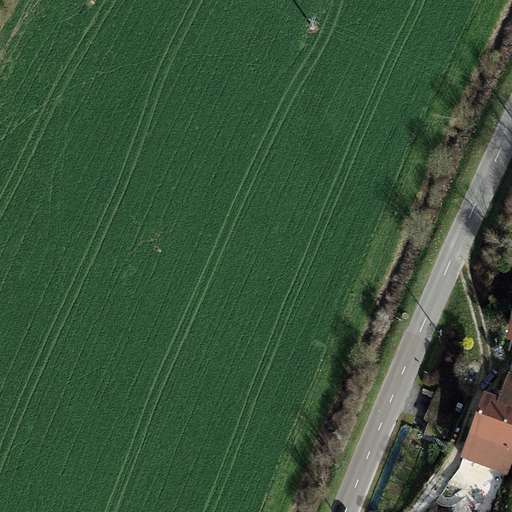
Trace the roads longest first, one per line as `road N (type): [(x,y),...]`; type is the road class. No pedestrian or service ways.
road 1 (track): [(271,511),(493,0)]
road 2 (tertiary): [(511,130),(344,511)]
